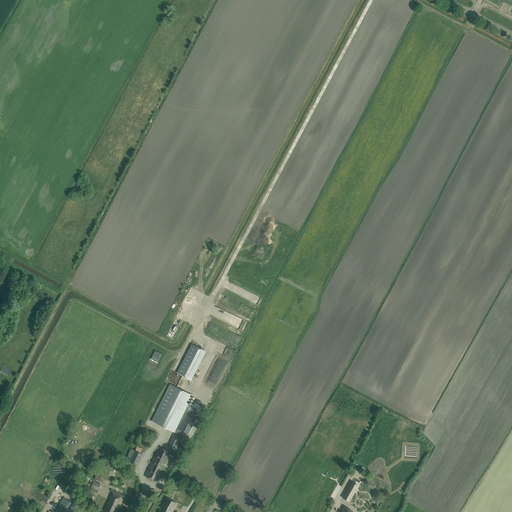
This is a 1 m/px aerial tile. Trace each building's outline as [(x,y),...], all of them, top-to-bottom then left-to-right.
[(330,99),(321,118),(328,121),(337,103),(330,99)] [(275,205),(282,208),(286,200),(288,195),(281,192),(275,205)] [(296,216),(303,219),(308,205),(301,203),(296,216)] [(192,345),(178,373),(190,380),(205,351),(192,345)] [(222,359),(210,383),(217,386),(229,363),(222,359)] [(171,385),(153,422),(174,432),(185,437),(187,433),(189,434),(197,419),(195,418),(198,411),(187,405),(192,396),(171,385)] [(175,449),(181,437),(174,434),(169,446),(175,449)] [(164,465),(170,452),(160,447),(154,460),(153,460),(145,476),(157,482),(165,465),(164,465)] [(137,466),(143,454),(135,451),(129,462),(130,463),(128,466),(136,469),(137,466)] [(96,496),(101,484),(93,481),(89,493),(92,495),(92,494),(96,496)] [(359,485),(352,482),(343,498),(349,502),(359,485)] [(110,500),(109,499),(104,511),(107,511),(114,511),(116,510),(117,510),(123,496),(113,491),(111,497),(110,500)] [(161,508),(167,511),(173,511),(178,503),(166,498),(161,508)]
